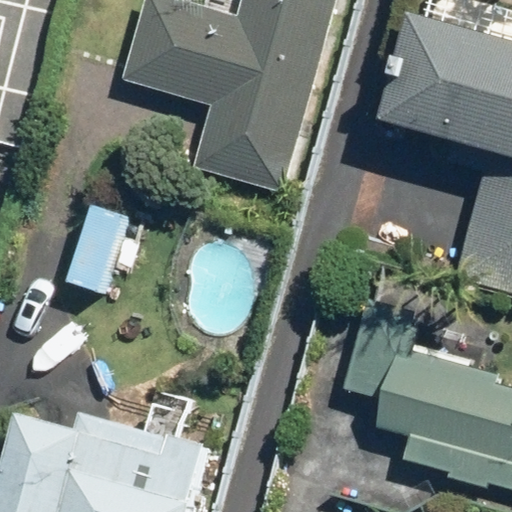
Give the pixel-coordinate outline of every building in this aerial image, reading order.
[(249,0),(245,15),(189,0),(152,0),(131,79),(221,103),(203,167),(292,192),(345,0),(249,0)] [(511,39),(421,14),(390,125),(498,155),(464,276),(511,289),(511,39)] [(133,218),(96,205),(67,291),(117,308),(135,258),(121,253),(133,218)] [(419,311),(375,299),(352,387),(390,398),(382,427),(414,435),(408,459),(511,487),(511,386),(504,385),(507,374),(409,348),(419,311)] [(85,432),(26,415),(0,504),(0,511),(195,511),(214,446),(91,411),(85,432)]
